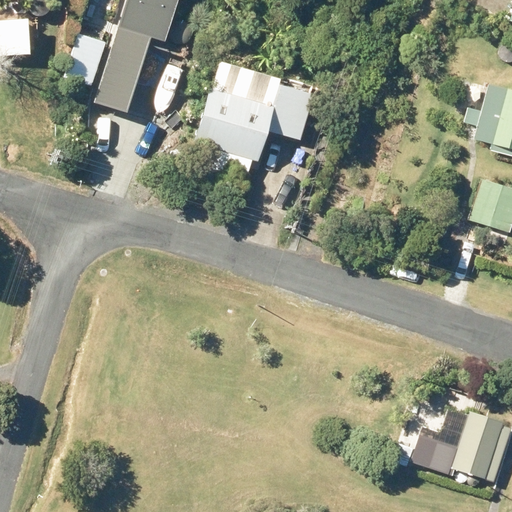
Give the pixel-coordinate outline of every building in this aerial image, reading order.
[(126,0),(124,8),(162,21),(168,0),(126,0)] [(193,172),(241,186),(249,160),(255,162),(264,130),(297,140),(310,95),(275,85),(276,80),(217,63),(209,91),(206,90),(190,143),(201,146),(193,172)] [(471,140),(489,144),(487,150),(511,155),(511,83),(509,90),(485,84),(479,112),(465,108),(461,123),(474,126),(471,140)] [(511,190),(478,180),(466,220),(508,232),(511,218),(511,190)] [(431,440),(433,441),(424,468),(446,475),(448,469),(482,479),(483,475),(489,476),(503,430),(498,428),(500,422),(467,412),(466,414),(445,407),(437,430),(419,425),(413,447),(427,452),(431,440)]
